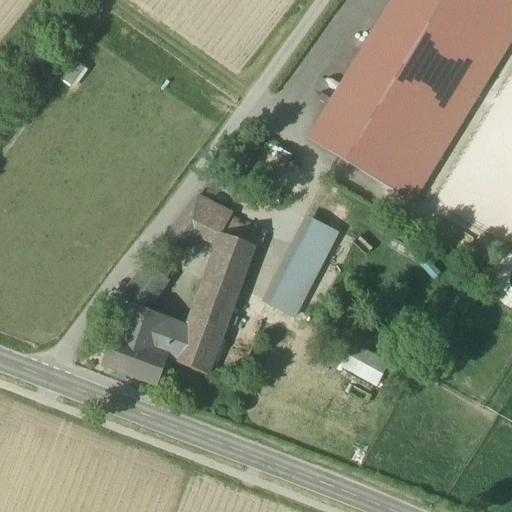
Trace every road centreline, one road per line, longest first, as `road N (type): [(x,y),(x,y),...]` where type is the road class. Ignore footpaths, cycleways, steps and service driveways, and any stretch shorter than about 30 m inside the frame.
road 1 (unclassified): [(49,379),(321,0)]
road 2 (secondary): [(392,511),(49,379)]
